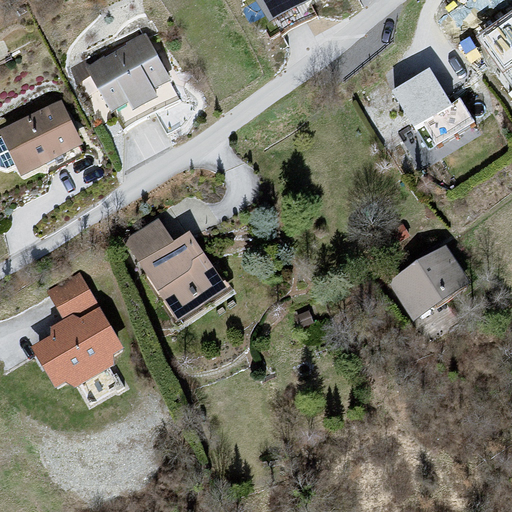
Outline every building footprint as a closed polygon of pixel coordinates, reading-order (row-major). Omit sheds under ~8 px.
[(252,0),(272,39),(326,11),(320,0),(252,0)] [(511,11),(477,36),(511,87),(511,11)] [(77,78),(101,129),(165,99),(141,48),(77,78)] [(387,108),(413,149),(452,124),(427,83),(387,108)] [(0,135),(0,149),(15,183),(74,157),(54,112),(0,135)] [(119,252),(150,312),(205,284),(173,224),(119,252)] [(390,301),(418,339),(470,301),(442,263),(390,301)] [(19,355),(44,401),(113,363),(73,291),(43,307),(57,334),(19,355)]
